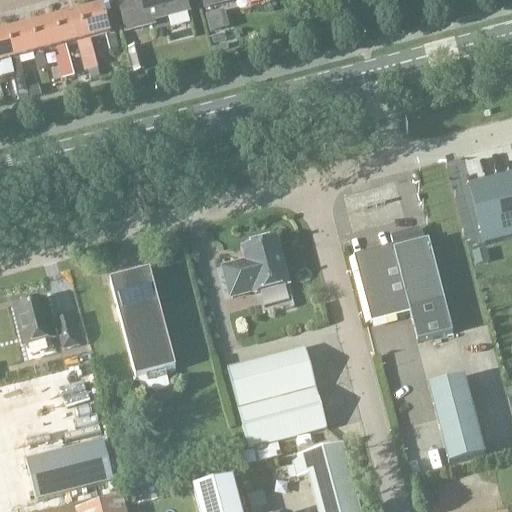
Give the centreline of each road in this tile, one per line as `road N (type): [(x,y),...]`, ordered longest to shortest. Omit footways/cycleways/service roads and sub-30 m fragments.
road 1 (secondary): [(0,167),(370,72)]
road 2 (unclassified): [(310,183),(397,511)]
road 3 (unclassified): [(0,263),(310,183)]
road 4 (secondary): [(370,72),(511,34)]
road 5 (unclassified): [(394,161),(511,131)]
